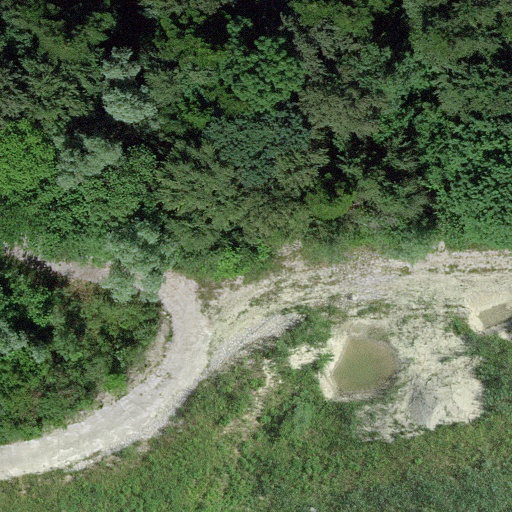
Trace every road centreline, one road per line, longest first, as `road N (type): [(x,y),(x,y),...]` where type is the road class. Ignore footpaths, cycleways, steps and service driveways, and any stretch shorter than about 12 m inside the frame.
road 1 (track): [(0,460),(46,456),(128,422),(186,370),(193,333),(178,296),(152,277),(74,268),(0,237)]
road 2 (track): [(193,333),(303,294),(511,262)]
